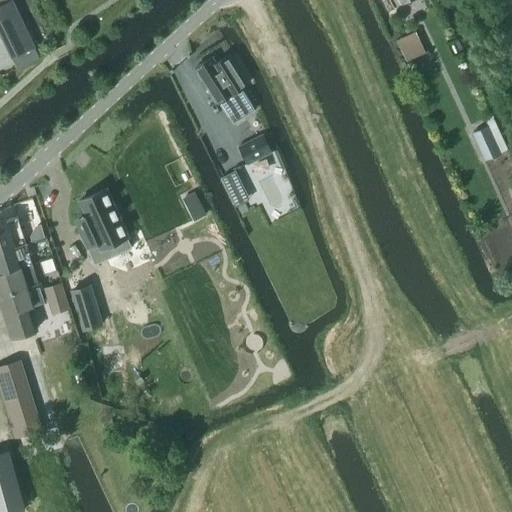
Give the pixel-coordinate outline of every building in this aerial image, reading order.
[(11,0),(0,5),(0,36),(11,59),(12,59),(17,69),(39,58),(34,48),(35,47),(11,0)] [(407,62),(426,53),(416,32),(397,41),(407,62)] [(255,111),(241,89),(248,85),(229,55),(216,63),(213,57),(196,68),(219,104),(220,103),(233,124),(255,111)] [(484,160),(500,153),(489,127),(473,134),(484,160)] [(248,164),(271,152),(262,136),(240,147),(248,164)] [(75,221),(94,264),(131,248),(127,237),(128,236),(107,189),(78,202),(85,217),(75,221)] [(194,191),(182,198),(193,221),(206,215),(194,191)] [(19,216),(0,221),(0,251),(26,243),(19,216)] [(35,226),(30,236),(31,241),(44,237),(40,224),(35,226)] [(26,243),(0,251),(0,273),(32,264),(26,243)] [(32,264),(0,273),(0,294),(27,286),(38,283),(32,264)] [(0,310),(2,312),(3,311),(12,339),(35,332),(28,309),(45,303),(40,287),(39,288),(38,283),(27,286),(0,294),(0,310)] [(51,314),(69,309),(61,283),(43,288),(51,314)] [(90,284),(70,290),(83,331),(103,325),(90,284)] [(101,351),(103,388),(127,386),(125,350),(101,351)] [(0,367),(0,392),(14,438),(41,429),(20,361),(0,367)] [(0,511),(11,511),(24,509),(7,452),(0,453),(0,511)]
